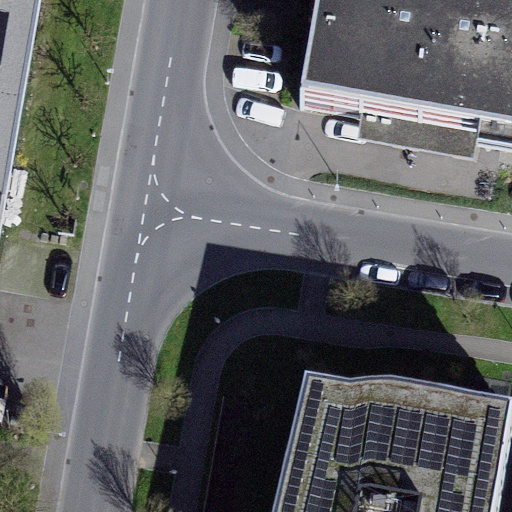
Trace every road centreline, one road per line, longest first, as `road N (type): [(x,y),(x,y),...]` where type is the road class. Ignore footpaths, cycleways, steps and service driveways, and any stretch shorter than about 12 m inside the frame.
road 1 (residential): [(141,208),(511,265)]
road 2 (residential): [(91,511),(141,208)]
road 3 (residential): [(141,208),(180,0)]
